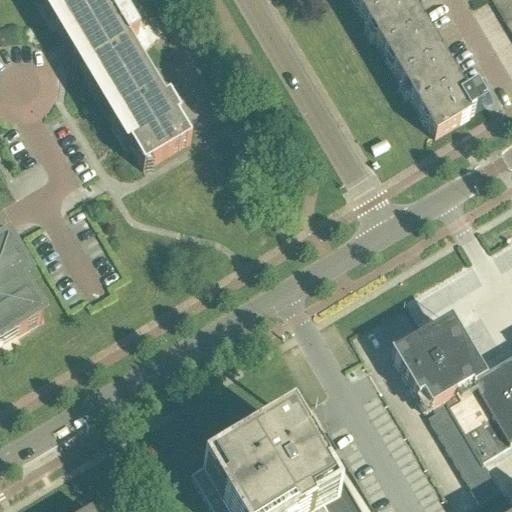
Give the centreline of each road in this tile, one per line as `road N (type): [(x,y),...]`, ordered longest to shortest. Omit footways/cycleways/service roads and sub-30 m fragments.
road 1 (tertiary): [(0,470),(387,237)]
road 2 (unclassified): [(387,237),(245,0)]
road 3 (residential): [(0,228),(66,188),(14,87)]
road 4 (tertiary): [(387,237),(511,163)]
